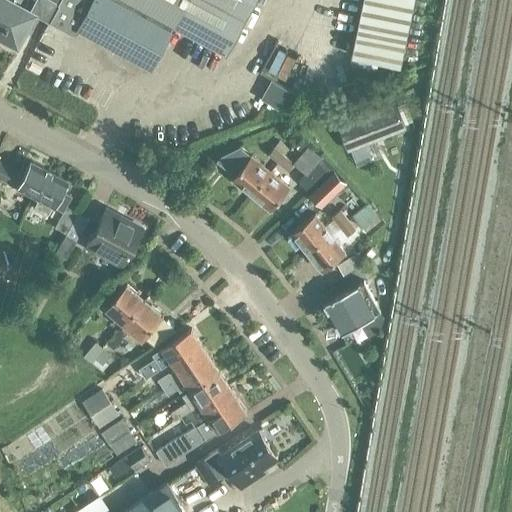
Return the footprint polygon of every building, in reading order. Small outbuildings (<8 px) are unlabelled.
[(35,0),(30,10),(9,0),(0,0),(0,35),(1,36),(0,36),(0,38),(17,48),(34,16),(49,23),(60,0),(35,0)] [(61,0),(49,23),(72,36),(81,32),(149,69),(170,29),(116,0),(61,0)] [(125,0),(170,24),(182,0),(125,0)] [(253,0),(182,0),(170,24),(224,53),(253,0)] [(362,0),(351,60),(398,69),(402,67),(415,0),(362,0)] [(397,106),(339,127),(347,152),(407,129),(397,106)] [(296,161),(306,171),(318,160),(323,155),(313,145),(296,161)] [(276,146),(269,155),(278,163),(285,154),(276,146)] [(233,179),(252,195),(272,170),(253,154),(233,179)] [(288,171),(295,163),(285,154),(278,163),(288,171)] [(307,190),(311,191),(330,172),(318,160),(306,171),(299,178),(299,182),(307,190)] [(23,174),(0,161),(0,177),(35,197),(48,170),(31,161),(23,174)] [(66,180),(48,170),(35,197),(38,199),(33,207),(45,214),(50,205),(53,207),(53,206),(63,212),(66,206),(72,195),(61,189),(66,180)] [(252,195),(272,211),(292,186),(272,170),(252,195)] [(336,170),(313,193),(324,205),(348,182),(336,170)] [(378,215),(369,204),(353,216),(362,228),(378,215)] [(78,213),(66,206),(63,212),(54,227),(66,234),(78,213)] [(341,209),(332,216),(340,226),(349,219),(341,209)] [(102,248),(123,260),(140,228),(106,210),(87,245),(100,252),(102,248)] [(293,231),(308,251),(332,232),(317,212),(293,231)] [(66,234),(55,253),(65,259),(88,219),(78,213),(66,234)] [(348,236),(357,229),(349,219),(340,226),(348,236)] [(308,251),(324,270),(348,251),(332,232),(308,251)] [(364,264),(358,253),(338,264),(344,275),(364,264)] [(324,302),(342,333),(382,311),(365,280),(324,302)] [(114,321),(122,328),(146,299),(128,284),(106,309),(117,318),(114,321)] [(164,315),(146,299),(122,328),(129,334),(132,331),(143,340),(164,315)] [(163,348),(167,353),(146,366),(151,375),(172,361),(173,362),(202,343),(192,329),(163,348)] [(93,361),(104,348),(97,341),(85,354),(93,361)] [(173,362),(177,369),(171,373),(170,372),(158,379),(164,388),(182,376),(211,357),(202,343),(173,362)] [(112,355),(104,348),(93,361),(101,368),(112,355)] [(211,357),(182,376),(164,388),(169,395),(179,389),(183,395),(220,371),(211,357)] [(220,371),(183,395),(188,401),(173,411),(178,418),(182,416),(230,385),(220,371)] [(230,385),(182,416),(187,423),(191,420),(195,426),(238,398),(230,385)] [(103,388),(83,401),(92,415),(112,401),(103,388)] [(247,412),(239,399),(195,426),(157,451),(163,461),(193,441),(196,445),(206,438),(207,439),(219,431),(218,431),(247,412)] [(120,413),(112,401),(92,415),(99,426),(120,413)] [(102,432),(109,443),(129,430),(122,419),(102,432)] [(137,441),(129,430),(109,443),(117,455),(137,441)] [(222,455),(242,486),(258,475),(256,472),(278,458),(260,430),(222,455)] [(151,461),(141,446),(127,455),(136,471),(151,461)] [(209,455),(196,463),(210,486),(224,477),(209,455)] [(188,511),(168,481),(121,511),(188,511)] [(111,511),(101,496),(76,511),(111,511)]
